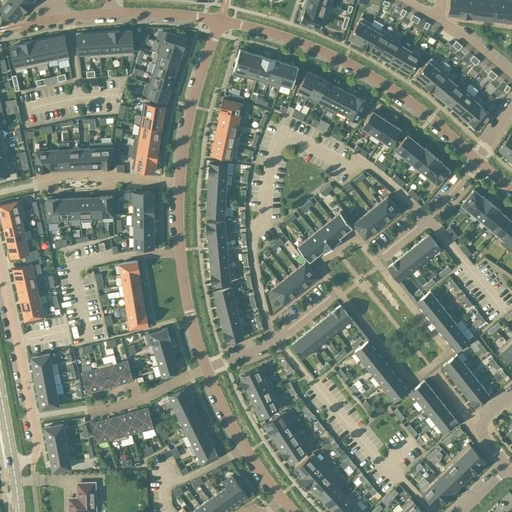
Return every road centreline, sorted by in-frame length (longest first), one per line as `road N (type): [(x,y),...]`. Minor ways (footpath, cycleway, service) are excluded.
road 1 (residential): [(218,21),(191,105),(179,183),(179,252),(205,368)]
road 2 (residential): [(218,21),(349,63),(476,160)]
road 3 (residential): [(14,470),(37,450),(0,266)]
road 4 (residential): [(337,290),(273,340),(205,368)]
road 5 (residential): [(205,368),(281,497)]
road 6 (residential): [(476,160),(427,219),(376,262)]
